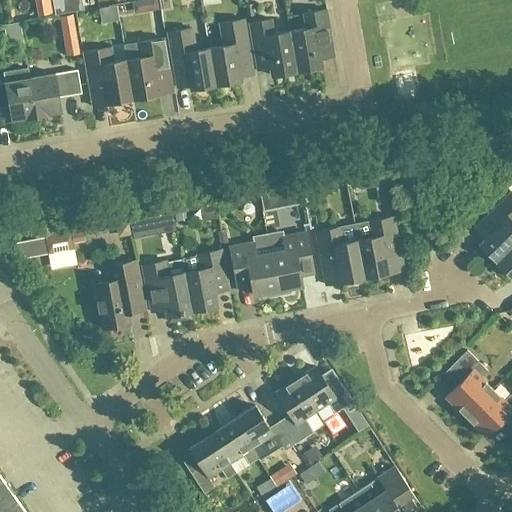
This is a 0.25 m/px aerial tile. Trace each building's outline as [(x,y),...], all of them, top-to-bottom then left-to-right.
[(52,0),(38,3),(40,14),(54,12),(52,1),(52,0)] [(141,0),(132,2),(134,14),(158,10),(156,0),(141,0)] [(251,5),(245,6),(248,22),(254,21),(251,5)] [(305,29),(289,32),(296,71),(322,67),(320,59),(334,56),(326,10),(302,14),(305,29)] [(296,71),(289,32),(273,34),(271,19),(247,23),(255,70),(269,68),(271,76),(296,71)] [(224,46),(209,49),(215,86),(241,81),(240,77),(253,75),(244,20),(221,24),(224,46)] [(215,86),(209,49),(195,51),(192,29),(169,33),(178,88),(191,86),(191,90),(215,86)] [(76,34),(63,36),(66,56),(79,54),(76,34)] [(138,57),(126,60),(132,100),(173,93),(163,38),(136,43),(138,57)] [(132,100),(126,60),(113,62),(110,48),(83,52),(92,107),(132,100)] [(2,73),(4,83),(0,83),(0,107),(0,108),(0,105),(8,104),(11,121),(25,119),(36,117),(29,78),(28,69),(2,73)] [(29,78),(36,117),(47,115),(61,112),(58,95),(66,94),(67,96),(81,94),(77,70),(29,78)] [(285,207),(302,204),(299,187),(282,190),(285,207)] [(511,193),(484,220),(494,230),(479,245),(497,262),(511,246),(511,193)] [(214,204),(201,207),(203,220),(217,218),(214,204)] [(369,222),(354,224),(365,278),(403,270),(393,217),(369,222)] [(143,219),(130,221),(133,237),(146,234),(143,219)] [(128,222),(116,224),(118,237),(131,235),(128,222)] [(365,278),(354,224),(316,232),(326,285),(365,278)] [(225,231),(217,232),(219,244),(227,242),(225,231)] [(282,231),(266,234),(278,294),(290,292),(289,288),(302,286),(300,275),(314,273),(306,232),(283,237),(282,231)] [(44,238),(47,254),(47,255),(74,250),(71,232),(44,237),(44,238)] [(251,237),(252,243),(229,247),(237,288),(251,285),(253,295),(266,293),(267,297),(278,294),(266,234),(251,237)] [(511,246),(497,262),(511,278),(511,246)] [(197,255),(197,257),(181,260),(183,272),(184,272),(192,311),(217,306),(215,292),(228,290),(221,250),(197,255)] [(181,260),(166,263),(166,261),(142,265),(151,312),(165,309),(166,316),(168,316),(169,322),(187,318),(186,312),(192,311),(184,272),(183,272),(181,260)] [(109,281),(94,284),(102,329),(130,324),(128,313),(145,310),(136,261),(107,266),(109,281)] [(239,293),(229,292),(228,308),(238,309),(239,293)] [(466,417),(493,390),(481,378),(488,371),(467,351),(450,368),(463,381),(446,397),(466,417)] [(296,379),(316,411),(327,403),(334,414),(354,401),(341,381),(331,388),(317,366),(296,379)] [(316,411),(296,379),(276,393),(290,414),(279,421),(294,445),(313,432),(304,418),(316,411)] [(493,390),(466,417),(485,436),(502,420),(511,430),(511,395),(511,394),(504,401),(493,390)] [(294,445),(279,421),(269,428),(255,406),(233,420),(257,458),(266,453),(261,444),(274,435),(284,451),(294,445)] [(233,420),(211,435),(230,465),(230,464),(244,455),(249,464),(257,458),(233,420)] [(230,465),(211,435),(189,449),(201,467),(191,473),(204,494),(214,487),(209,478),(221,470),(227,478),(235,472),(230,464),(230,465)] [(321,456),(314,446),(302,454),(308,464),(321,456)] [(296,474),(289,463),(269,476),(276,487),(296,474)] [(409,489),(395,467),(358,491),(371,511),(416,511),(422,509),(409,489)] [(303,484),(313,477),(307,469),(297,475),(303,484)] [(25,511),(0,476),(0,511),(25,511)] [(261,496),(276,487),(271,479),(256,487),(261,496)] [(371,511),(358,491),(348,498),(329,510),(330,511),(371,511)]
